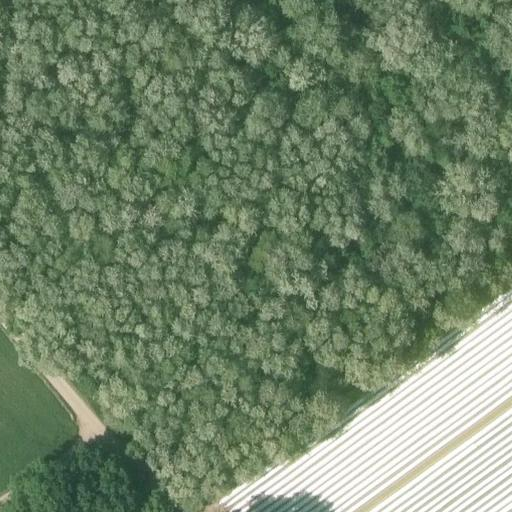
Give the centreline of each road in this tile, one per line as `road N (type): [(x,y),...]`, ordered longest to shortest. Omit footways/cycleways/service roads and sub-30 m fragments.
road 1 (track): [(99,434),(0,311)]
road 2 (track): [(99,434),(0,504)]
road 3 (track): [(191,511),(99,434)]
